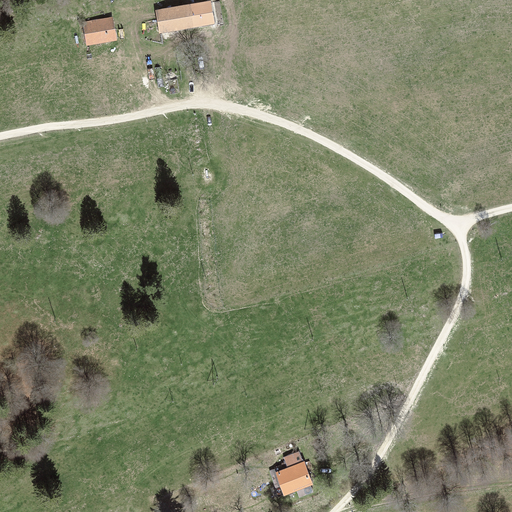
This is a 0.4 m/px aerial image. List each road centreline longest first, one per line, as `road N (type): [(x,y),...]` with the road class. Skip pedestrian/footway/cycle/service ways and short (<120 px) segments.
road 1 (track): [(455,227),(359,164),(247,113),(185,105),(0,136)]
road 2 (track): [(333,511),(385,444),(445,328),(465,269),(455,227)]
road 3 (track): [(338,511),(511,483)]
